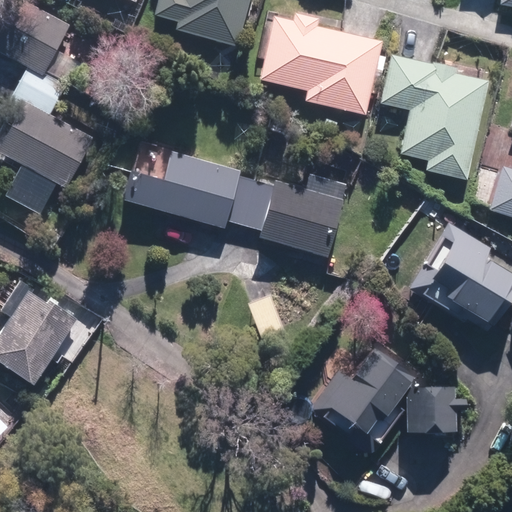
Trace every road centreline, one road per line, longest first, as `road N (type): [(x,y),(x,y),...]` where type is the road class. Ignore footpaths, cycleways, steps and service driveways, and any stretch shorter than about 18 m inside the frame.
road 1 (unknown): [(48,286),(219,393),(255,425),(319,511)]
road 2 (unknown): [(361,511),(418,485),(459,445),(508,376)]
